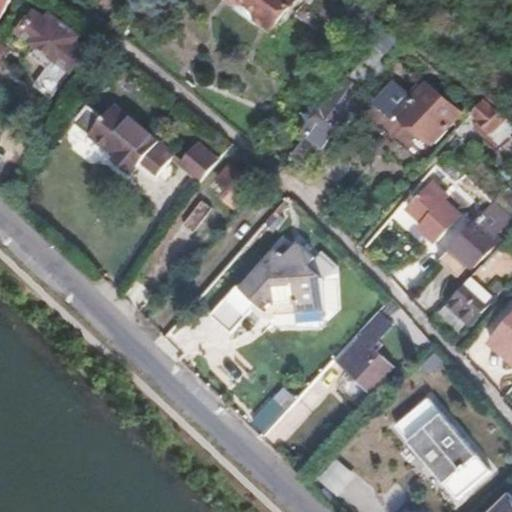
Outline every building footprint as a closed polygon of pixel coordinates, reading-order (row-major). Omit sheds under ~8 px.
[(0,0),(0,15),(9,2),(6,0),(0,0)] [(234,0),(274,29),(296,0),(234,0)] [(36,15),(22,35),(74,73),(87,53),(36,15)] [(398,121),(432,150),(458,120),(424,91),(420,94),(416,91),(407,102),(411,106),(398,121)] [(308,138),(332,154),(356,116),(332,101),(308,138)] [(483,101),(469,118),(492,137),(509,117),(483,101)] [(89,138),(104,119),(89,106),(73,124),(89,138)] [(159,180),(175,159),(113,108),(104,119),(89,138),(115,160),(112,163),(130,179),(141,166),(159,180)] [(179,158),(206,181),(226,159),(198,136),(179,158)] [(306,141),(295,159),(312,172),(325,153),(306,141)] [(332,154),(317,177),(337,189),(352,166),(332,154)] [(231,168),(218,181),(228,190),(222,197),(234,209),(253,189),(231,168)] [(384,208),(398,192),(386,181),(372,197),(384,208)] [(447,204),(453,197),(438,183),(413,211),(427,224),(423,228),(439,243),(463,218),(447,204)] [(511,229),(511,215),(498,202),(480,222),(501,242),(511,229)] [(480,222),(454,249),(471,266),(476,270),(501,242),(480,222)] [(310,269),(316,261),(299,245),(285,260),(277,252),(244,290),(240,288),(212,318),(232,336),(261,305),(269,313),(278,303),(295,302),(297,326),(325,322),(321,280),(310,269)] [(511,254),(504,247),(449,305),(472,327),(498,300),(496,298),(499,293),(486,281),(492,275),(509,292),(511,288),(511,254)] [(471,266),(454,249),(442,262),(460,278),(471,266)] [(325,251),(316,261),(310,269),(321,280),(325,322),(333,321),(345,309),(341,265),(325,251)] [(278,303),(269,313),(286,327),(297,326),(295,302),(278,303)] [(401,310),(391,319),(411,342),(421,333),(401,310)] [(511,322),(493,345),(511,362),(511,322)] [(360,335),(332,366),(366,398),(395,367),(360,335)] [(282,385),(254,425),(271,437),(299,397),(282,385)] [(387,441),(462,500),(490,466),(415,406),(387,441)] [(392,511),(406,494),(393,485),(386,496),(338,462),(321,486),(358,511),(392,511)] [(511,511),(511,492),(510,490),(491,511),(511,511)]
